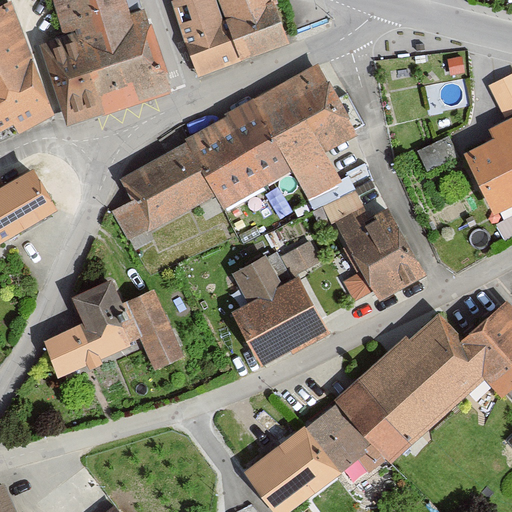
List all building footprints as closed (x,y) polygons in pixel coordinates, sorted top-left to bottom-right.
[(126,0),(51,0),(64,38),(41,45),(67,127),(172,93),(145,10),(131,14),(126,0)] [(178,0),(176,1),(203,77),(296,44),(280,0),(178,0)] [(50,114),(10,5),(0,10),(0,127),(13,121),(20,131),(50,114)] [(364,133),(326,64),(122,176),(136,201),(114,213),(135,250),(154,240),(151,233),(220,196),(228,210),(296,172),(312,200),(346,181),(330,152),(364,133)] [(511,74),(489,86),(505,118),(511,114),(511,74)] [(511,117),(489,129),(494,139),(463,154),(494,216),(511,206),(511,117)] [(419,144),(428,165),(454,154),(445,132),(419,144)] [(0,248),(63,212),(39,170),(0,192),(0,248)] [(374,219),(358,190),(326,207),(335,224),(339,221),(385,303),(433,276),(394,208),(374,219)] [(326,265),(312,240),(283,256),(297,281),(305,277),(326,265)] [(281,251),(237,275),(253,305),(238,313),(268,367),(297,352),(299,355),(336,335),(305,277),(297,281),(283,256),(281,251)] [(355,254),(338,264),(356,295),(373,285),(355,254)] [(129,303),(119,280),(78,299),(89,324),(49,342),(66,378),(145,343),(157,370),(188,356),(158,290),(129,303)] [(511,303),(465,341),(497,380),(510,395),(511,393),(511,303)] [(415,339),(341,399),(390,460),(393,463),(497,380),(465,341),(445,316),(416,340),(415,339)] [(390,460),(341,399),(249,473),(280,511),(296,511),(360,460),(372,474),(390,460)]
